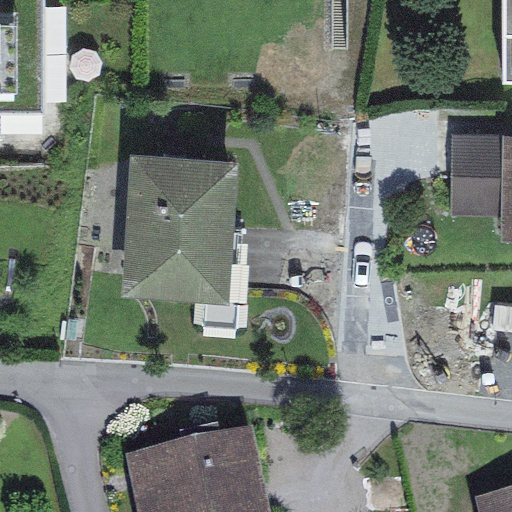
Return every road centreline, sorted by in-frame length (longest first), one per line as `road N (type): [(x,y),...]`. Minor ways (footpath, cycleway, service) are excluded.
road 1 (residential): [(78,376),(511,422)]
road 2 (residential): [(78,376),(106,511)]
